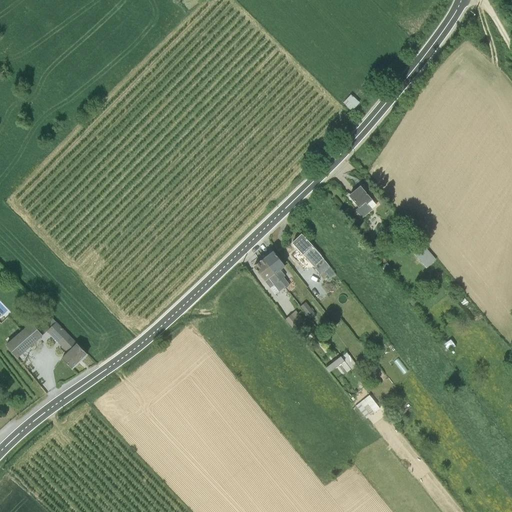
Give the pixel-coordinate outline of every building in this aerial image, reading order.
[(360,186),(349,196),(353,201),(358,207),(354,210),(362,218),(372,209),(371,209),(376,205),(360,186)] [(320,273),(329,267),(301,234),(291,243),(320,273)] [(422,244),(412,252),(425,268),(435,259),(422,244)] [(263,259),(285,286),(285,287),(289,285),(283,277),(285,276),(279,269),(284,266),(271,249),(264,255),(266,257),(263,259)] [(381,254),(377,257),(381,265),(385,270),(390,267),(386,262),(381,254)] [(285,286),(263,259),(260,261),(253,266),(274,295),(285,286)] [(329,267),(320,273),(316,276),(319,280),(326,275),(329,279),(335,274),(329,267)] [(464,298),(457,303),(460,307),(467,303),(466,301),(464,298)] [(305,302),(300,306),(310,318),(315,314),(305,302)] [(299,307),(285,318),(298,334),(303,329),(298,323),(303,319),(298,313),(301,310),(299,307)] [(45,310),(5,344),(17,358),(47,331),(67,352),(62,357),(72,368),(87,354),(45,310)] [(450,339),(443,344),(447,350),(454,346),(450,339)] [(340,356),(350,368),(355,374),(359,371),(355,365),(356,364),(346,352),(340,356)] [(350,368),(340,356),(325,368),(328,372),(337,365),(344,374),(350,368)] [(369,394),(355,405),(365,418),(379,408),(369,394)]
